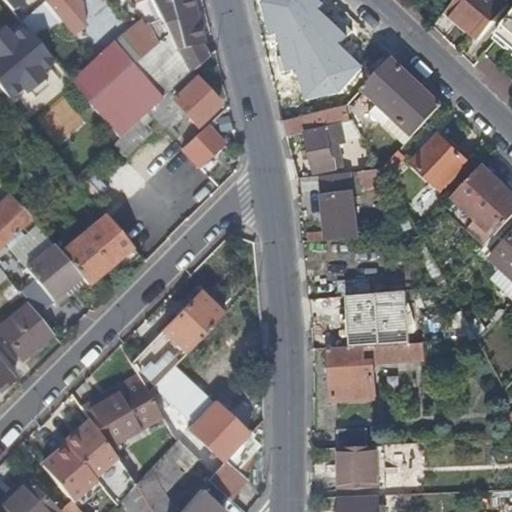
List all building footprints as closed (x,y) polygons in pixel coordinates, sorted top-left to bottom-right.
[(0,0),(0,20),(3,18),(11,12),(0,0)] [(25,0),(0,0),(11,12),(20,22),(25,18),(17,7),(25,0)] [(190,0),(168,0),(177,34),(167,36),(186,75),(189,72),(203,59),(194,41),(191,30),(197,28),(190,0)] [(507,8),(498,0),(457,0),(451,7),(446,13),(479,41),(507,8)] [(11,12),(3,18),(12,29),(20,23),(20,22),(11,12)] [(511,20),(498,37),(511,48),(511,20)] [(39,73),(53,62),(23,27),(10,37),(6,32),(0,36),(0,89),(7,99),(21,87),(25,93),(44,78),(39,73)] [(326,55),(311,28),(282,44),(297,71),(291,85),(317,95),(336,84),(342,58),(326,55)] [(363,89),(413,137),(442,106),(392,59),(363,89)] [(137,122),(143,129),(155,118),(168,132),(185,116),(196,126),(219,105),(189,72),(186,75),(161,99),(137,122)] [(298,103),(301,116),(327,111),(324,98),(298,103)] [(349,141),(363,135),(346,107),(327,111),(301,116),(281,120),(286,138),(304,134),(314,174),(345,166),(339,143),(349,141)] [(148,134),(143,129),(137,122),(118,140),(112,145),(124,157),(148,134)] [(210,132),(189,152),(202,165),(222,145),(210,132)] [(439,136),(413,164),(441,191),(467,163),(439,136)] [(200,169),(182,150),(128,202),(152,232),(181,207),(172,197),(200,169)] [(453,196),(496,236),(511,218),(511,194),(481,165),(453,196)] [(364,192),(393,189),(389,181),(382,169),(361,171),(364,192)] [(356,237),(349,173),(318,176),(326,240),(356,237)] [(0,200),(0,207),(13,197),(9,193),(0,200)] [(42,195),(24,211),(32,220),(50,203),(42,195)] [(13,197),(0,207),(0,249),(32,220),(24,211),(13,197)] [(152,232),(128,202),(109,220),(137,255),(157,238),(152,232)] [(119,271),(137,255),(109,220),(105,216),(60,254),(80,278),(85,285),(112,263),(119,271)] [(511,235),(492,257),(511,276),(511,235)] [(60,254),(53,245),(24,269),(55,306),(68,296),(64,291),(80,278),(60,254)] [(199,292),(130,363),(137,376),(147,393),(172,366),(222,314),(199,292)] [(336,329),(337,348),(355,347),(355,335),(359,334),(358,317),(367,316),(366,300),(334,302),(335,318),(330,319),(331,330),(336,329)] [(0,338),(21,363),(54,336),(26,303),(0,325),(0,338)] [(424,361),(423,343),(355,347),(337,348),(327,349),(329,390),(331,390),(331,401),(374,399),(373,364),(424,361)] [(0,365),(0,390),(13,380),(0,365)] [(181,414),(191,424),(212,401),(172,366),(147,393),(156,409),(167,429),(181,414)] [(120,391),(101,403),(122,436),(155,418),(151,412),(156,409),(147,393),(137,376),(117,387),(120,391)] [(187,428),(224,461),(248,434),(212,401),(191,424),(187,428)] [(101,403),(83,413),(92,425),(106,446),(122,436),(101,403)] [(337,430),(338,448),(365,446),(365,429),(337,430)] [(197,458),(176,440),(175,441),(196,459),(197,458)] [(182,474),(196,459),(175,441),(174,442),(134,486),(135,487),(148,511),(171,511),(158,486),(175,468),(182,474)] [(378,489),(375,446),(365,446),(338,448),(340,490),(378,489)] [(14,494),(0,508),(0,511),(54,511),(57,510),(23,476),(10,490),(14,494)] [(127,511),(148,511),(135,487),(122,502),(127,511)] [(218,511),(196,492),(178,511),(218,511)] [(377,511),(377,496),(340,498),(340,511),(377,511)] [(60,506),(63,511),(78,511),(72,500),(60,506)]
